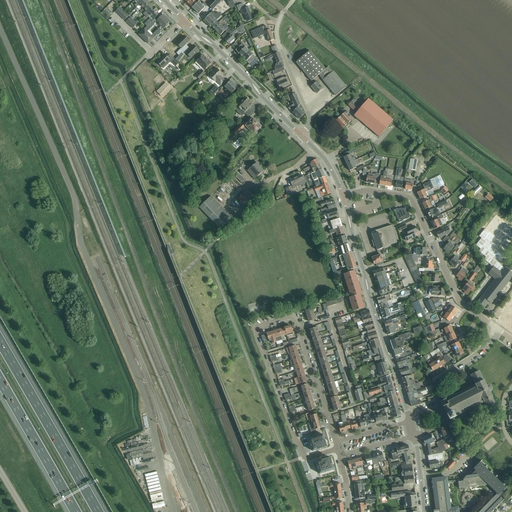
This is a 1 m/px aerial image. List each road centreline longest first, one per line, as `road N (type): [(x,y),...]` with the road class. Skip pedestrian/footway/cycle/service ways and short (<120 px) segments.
road 1 (track): [(132,511),(103,458),(104,443),(126,415),(125,389),(0,76)]
road 2 (tertiary): [(407,416),(342,196)]
road 3 (residential): [(299,328),(290,316),(255,330),(304,456),(337,448)]
road 4 (motorway): [(95,511),(0,345)]
road 5 (tertiary): [(303,134),(184,20)]
road 6 (motorway): [(0,384),(73,511)]
road 7 (unclassified): [(292,0),(277,27),(311,120),(303,134)]
road 8 (residential): [(390,193),(415,204),(467,307)]
